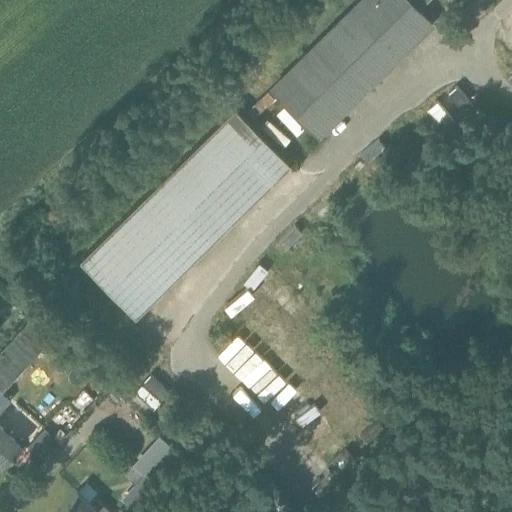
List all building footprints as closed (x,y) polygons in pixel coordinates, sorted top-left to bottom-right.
[(355,0),(269,86),(318,136),(434,23),(416,4),(418,2),(422,6),(427,0),(355,0)] [(135,315),(290,163),(234,106),(79,258),(135,315)] [(261,129),(280,115),(275,107),(255,122),(261,129)] [(325,189),(337,200),(366,168),(353,157),(325,189)] [(361,392),(266,300),(216,352),(336,469),(355,449),(329,424),(361,392)] [(14,363),(0,367),(0,381),(0,382),(19,376),(14,363)] [(0,462),(1,463),(19,442),(0,425),(0,462)] [(143,473),(142,474),(134,482),(121,496),(136,510),(185,458),(159,433),(132,462),(143,473)] [(116,466),(134,482),(142,474),(124,457),(116,466)] [(92,503),(77,490),(56,511),(107,511),(109,510),(96,498),(92,503)]
